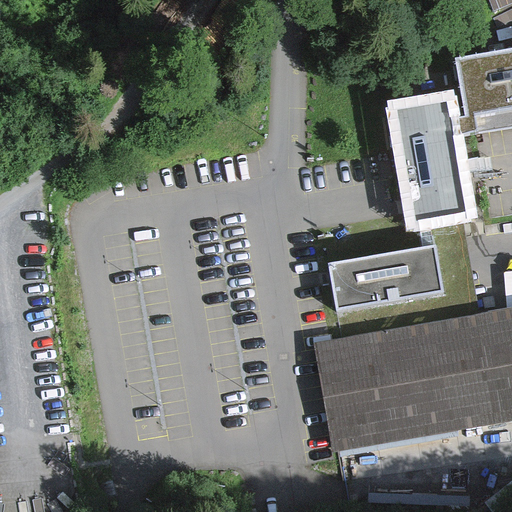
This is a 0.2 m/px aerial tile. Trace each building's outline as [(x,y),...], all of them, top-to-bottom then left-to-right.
[(470,216),(455,134),(511,123),(511,47),(456,57),(466,116),(453,118),(449,98),(393,109),(415,227),(470,216)] [(436,244),(327,263),(335,311),(444,293),(436,244)] [(52,257),(16,262),(43,439),(78,434),(52,257)] [(0,306),(0,432),(18,430),(0,306)] [(511,307),(330,339),(318,341),(338,458),(511,428),(511,307)]
